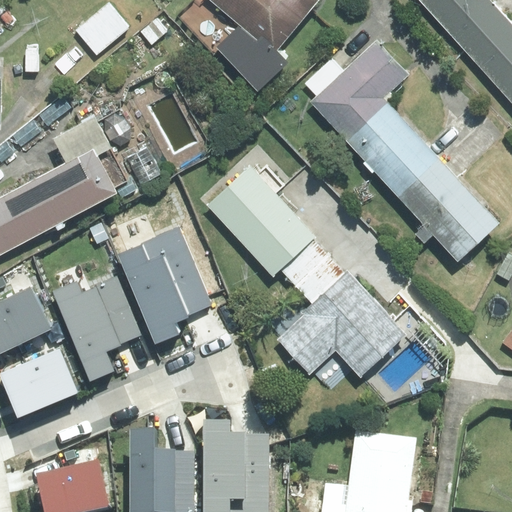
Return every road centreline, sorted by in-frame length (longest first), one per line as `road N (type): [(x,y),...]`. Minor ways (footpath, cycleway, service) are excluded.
road 1 (unknown): [(511,373),(481,359),(318,196)]
road 2 (residential): [(0,461),(232,369)]
